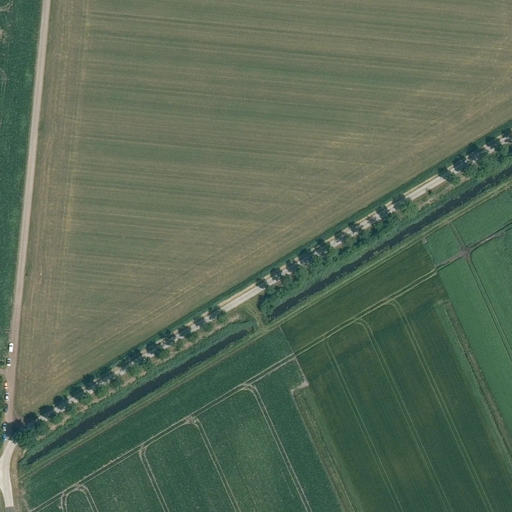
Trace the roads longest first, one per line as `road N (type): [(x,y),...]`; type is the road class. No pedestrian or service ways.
road 1 (unclassified): [(3,473),(18,435),(62,404),(511,138)]
road 2 (track): [(7,450),(47,0)]
